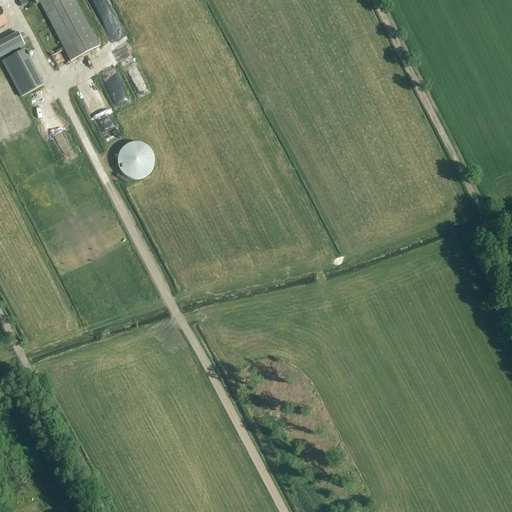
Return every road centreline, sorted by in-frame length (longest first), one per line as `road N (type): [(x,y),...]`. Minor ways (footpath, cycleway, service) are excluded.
road 1 (track): [(61,95),(282,511)]
road 2 (track): [(375,0),(511,272)]
